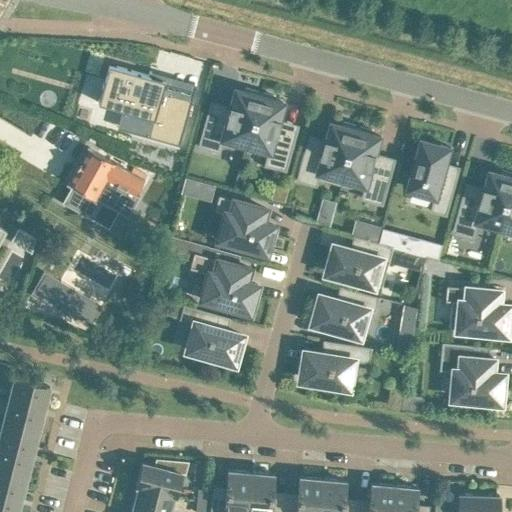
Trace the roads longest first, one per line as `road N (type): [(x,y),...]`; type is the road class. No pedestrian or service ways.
road 1 (residential): [(511,115),(148,16)]
road 2 (residential): [(511,456),(252,434)]
road 3 (residential): [(252,434),(113,420),(95,429),(74,511)]
road 4 (residential): [(252,434),(310,227)]
